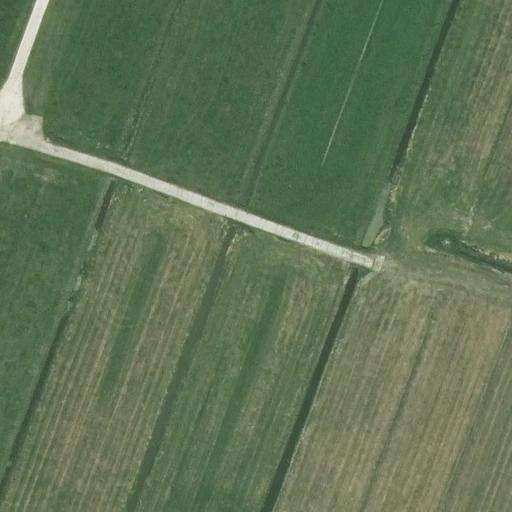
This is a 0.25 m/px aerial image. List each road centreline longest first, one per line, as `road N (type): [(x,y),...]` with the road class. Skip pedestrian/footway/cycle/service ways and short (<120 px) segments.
road 1 (track): [(351,240),(0,144)]
road 2 (track): [(21,150),(78,0)]
